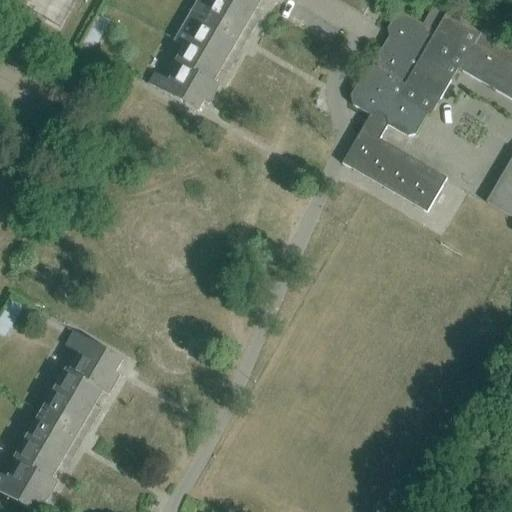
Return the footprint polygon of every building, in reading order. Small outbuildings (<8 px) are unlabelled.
[(200,0),(192,13),(174,44),(185,50),(177,63),(180,65),(170,82),(155,73),(149,84),(198,113),(204,103),(208,106),(220,86),(213,83),(221,69),(228,73),(262,13),(256,9),(261,0),(200,0)] [(364,0),(339,0),(364,15),(371,4),(364,0)] [(388,126),(408,138),(416,135),(428,115),(431,117),(458,70),(511,100),(511,159),(487,203),(511,217),(511,52),(446,15),(433,38),(426,34),(428,30),(403,16),(397,17),(390,30),(391,36),(392,37),(374,67),(367,69),(351,97),(353,106),(371,116),(342,165),(428,214),(447,179),(380,140),(388,126)] [(80,43),(93,50),(103,32),(91,25),(80,43)] [(11,300),(0,320),(13,327),(24,307),(11,300)] [(123,360),(74,332),(65,346),(81,355),(71,373),(67,371),(15,460),(19,462),(9,479),(0,473),(0,493),(32,511),(34,511),(42,500),(47,502),(58,483),(52,479),(60,466),(66,469),(101,410),(95,406),(102,392),(109,396),(120,377),(116,374),(123,360)]
